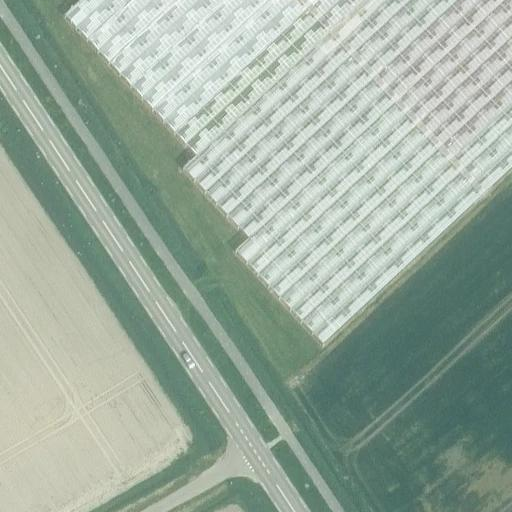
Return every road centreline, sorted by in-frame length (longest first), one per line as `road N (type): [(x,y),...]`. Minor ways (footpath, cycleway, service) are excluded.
road 1 (secondary): [(254,447),(0,69)]
road 2 (unclassified): [(141,511),(254,447)]
